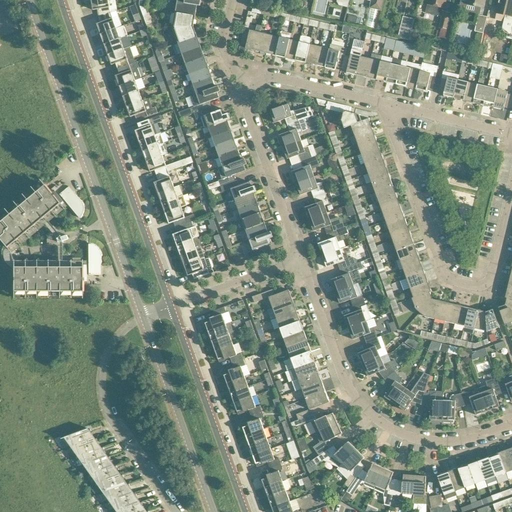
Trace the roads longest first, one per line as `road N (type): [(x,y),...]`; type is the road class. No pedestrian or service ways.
road 1 (tertiary): [(30,0),(142,317)]
road 2 (residential): [(511,184),(489,278),(479,286),(447,279),(383,103)]
road 3 (tertiary): [(170,307),(60,0)]
road 4 (residential): [(511,423),(466,439),(390,431),(343,381),(300,260)]
road 5 (residential): [(176,511),(102,397),(106,358),(142,317)]
road 6 (tertiary): [(244,511),(170,307)]
road 7 (tertiary): [(142,317),(213,511)]
road 8 (residential): [(300,260),(249,114),(252,87)]
road 9 (residential): [(170,307),(300,260)]
road 10 (residential): [(252,87),(279,78),(383,103)]
road 11 (residential): [(383,103),(511,133)]
